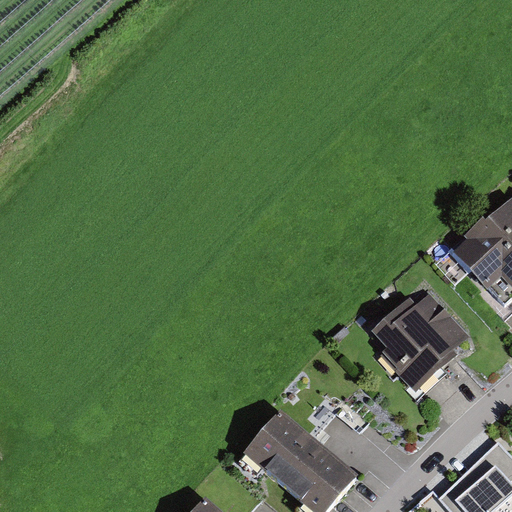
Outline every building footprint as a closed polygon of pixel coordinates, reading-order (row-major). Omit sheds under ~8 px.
[(455,255),(505,309),(511,302),(511,210),(508,206),(455,255)] [(381,356),(416,395),(458,357),(454,353),(471,338),(431,294),(417,307),(411,299),(373,334),(377,339),(373,342),(384,354),(381,356)] [(286,417),(250,459),(312,511),(340,511),(364,484),(286,417)] [(511,511),(511,458),(502,447),(440,500),(434,506),(439,511),(511,511)] [(411,511),(439,511),(434,506),(440,500),(433,493),(411,511)]
